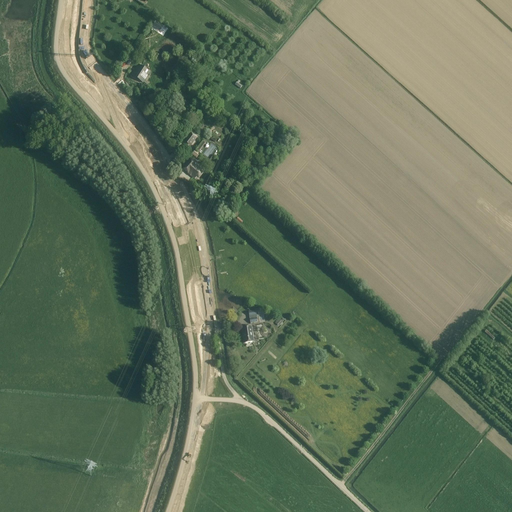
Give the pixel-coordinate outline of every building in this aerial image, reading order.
[(149,72),(139,65),(132,76),(143,83),(149,72)] [(191,132),(184,142),(191,147),(198,137),(191,132)] [(211,143),(203,154),(209,158),(217,146),(211,143)] [(184,170),(188,173),(188,174),(195,179),(196,178),(199,179),(204,173),(202,171),(203,169),(196,163),(196,164),(192,160),(184,170)] [(249,312),(250,324),(258,323),(256,311),(249,312)] [(254,342),(251,326),(242,327),(245,343),(254,342)]
